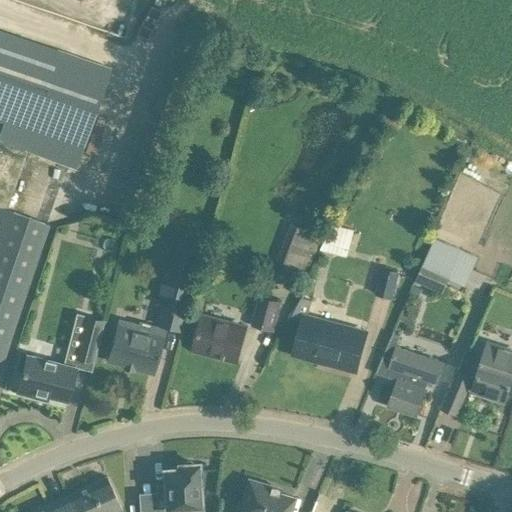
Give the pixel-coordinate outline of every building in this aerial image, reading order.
[(109,68),(59,51),(0,30),(0,120),(5,122),(0,136),(0,142),(75,168),(109,68)] [(179,30),(115,220),(139,228),(204,38),(179,30)] [(0,339),(9,342),(48,223),(6,209),(0,207),(0,339)] [(318,248),(345,255),(352,228),(325,221),(318,248)] [(291,223),(271,272),(295,281),(315,233),(291,223)] [(183,310),(184,306),(198,254),(183,250),(168,306),(183,310)] [(424,260),(415,281),(442,293),(452,273),(424,260)] [(392,298),(399,271),(383,267),(376,294),(392,298)] [(273,329),(280,300),(260,295),(253,324),(273,329)] [(203,315),(194,348),(211,353),(212,350),(222,353),(222,356),(237,360),(242,340),(245,327),(203,315)] [(301,329),(295,348),(294,354),(325,362),(356,370),(361,351),(366,331),(304,315),(301,329)] [(96,347),(103,321),(86,316),(79,343),(96,347)] [(114,340),(109,359),(125,363),(126,361),(134,363),(134,366),(152,371),(158,351),(161,337),(137,331),(139,326),(119,320),(114,340)] [(393,333),(375,372),(397,380),(388,405),(417,415),(426,388),(425,388),(429,379),(437,382),(444,363),(397,347),(401,336),(393,333)] [(511,350),(505,348),(487,342),(478,370),(472,389),(506,400),(511,380),(511,350)] [(67,401),(76,367),(26,354),(17,393),(39,399),(40,394),(67,401)] [(458,372),(443,408),(457,414),(472,377),(458,372)] [(201,507),(198,464),(194,464),(191,461),(186,462),(183,464),(179,465),(180,469),(165,470),(167,507),(157,508),(157,511),(186,511),(187,507),(201,507)] [(67,495),(75,511),(114,511),(122,509),(107,476),(67,495)] [(289,511),(294,497),(279,492),(280,489),(271,486),(249,479),(242,503),(239,502),(236,511),(289,511)] [(75,511),(67,495),(30,511),(75,511)]
